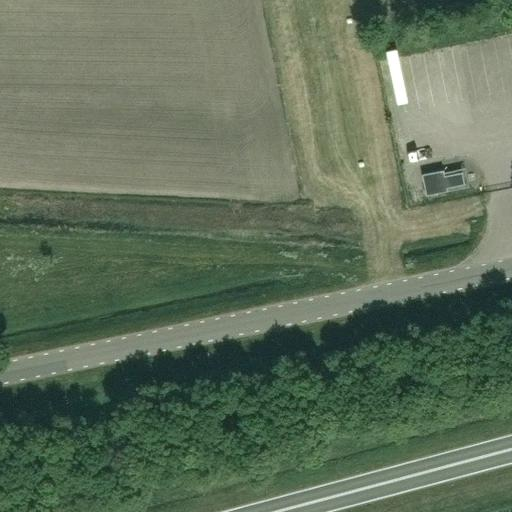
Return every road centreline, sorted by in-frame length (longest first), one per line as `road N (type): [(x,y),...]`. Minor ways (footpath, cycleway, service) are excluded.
road 1 (unclassified): [(0,372),(511,267)]
road 2 (trunk): [(282,511),(511,452)]
